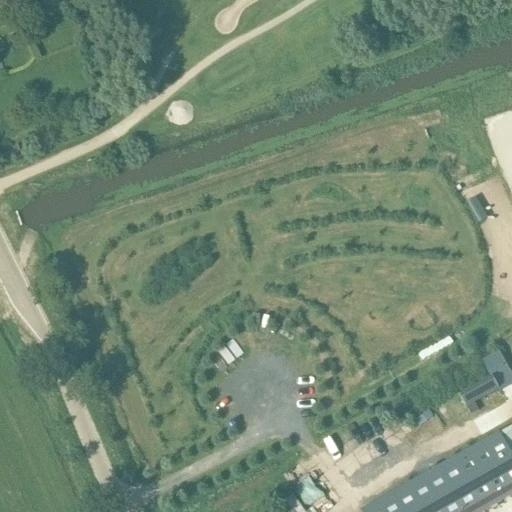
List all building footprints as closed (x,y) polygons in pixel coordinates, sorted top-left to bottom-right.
[(40,65),(39,65),(29,69),(32,76),(42,72),(40,65)] [(24,142),(9,148),(9,149),(14,161),(28,154),(24,142)] [(492,377),(459,396),(460,397),(470,416),(479,412),(475,403),(499,390),(493,378),(492,377)] [(485,511),(511,497),(511,427),(361,511),(485,511)] [(291,511),(305,511),(297,492),(286,497),(293,511),(291,511)]
